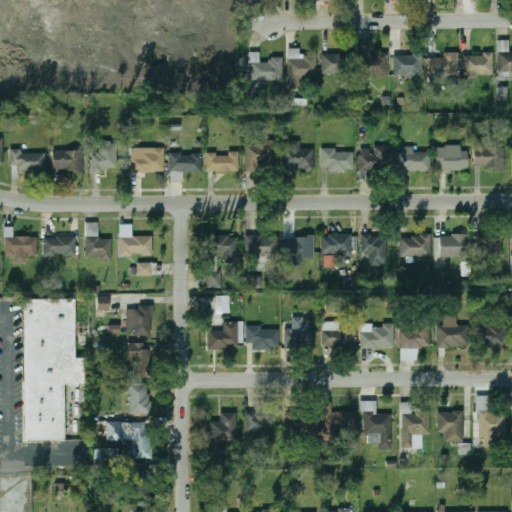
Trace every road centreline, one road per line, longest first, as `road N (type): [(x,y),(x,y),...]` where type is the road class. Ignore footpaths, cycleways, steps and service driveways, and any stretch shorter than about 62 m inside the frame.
road 1 (residential): [(511,200),(57,203),(0,194)]
road 2 (residential): [(185,378),(511,377)]
road 3 (residential): [(185,511),(184,203)]
road 4 (residential): [(268,22),(511,18)]
